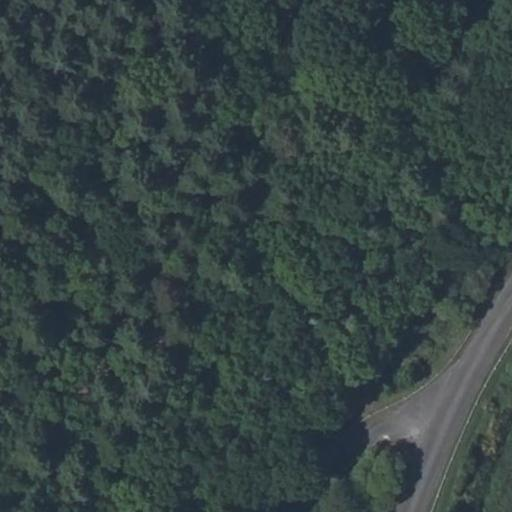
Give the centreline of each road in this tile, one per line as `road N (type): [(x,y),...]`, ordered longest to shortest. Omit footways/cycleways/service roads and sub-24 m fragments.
road 1 (unclassified): [(410,511),(511,300)]
road 2 (track): [(447,422),(382,426),(349,453),(311,511)]
